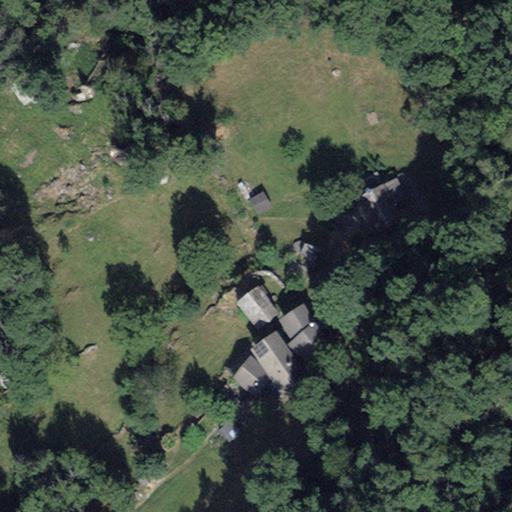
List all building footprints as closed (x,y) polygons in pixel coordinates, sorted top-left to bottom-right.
[(403,193),(395,177),(352,199),(364,223),(393,208),(389,200),(403,193)] [(263,191),(248,199),(256,215),(271,208),(263,191)] [(235,301),(255,330),(279,314),(259,285),(235,301)] [(303,303),(277,321),(291,341),(287,345),(305,365),(328,345),(312,322),(314,320),(303,303)] [(305,373),(275,331),(248,350),(277,392),(305,373)] [(264,375),(248,357),(231,379),(249,395),(264,375)]
